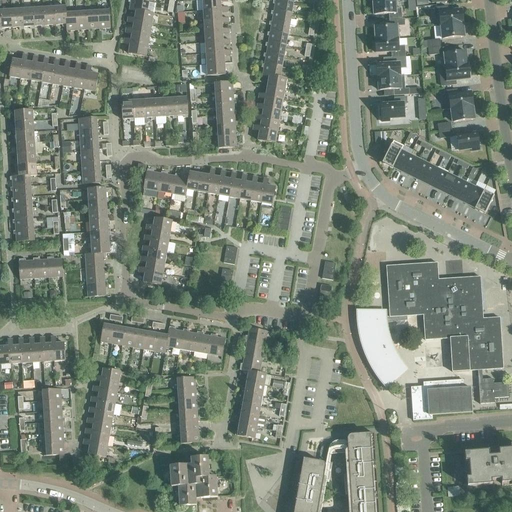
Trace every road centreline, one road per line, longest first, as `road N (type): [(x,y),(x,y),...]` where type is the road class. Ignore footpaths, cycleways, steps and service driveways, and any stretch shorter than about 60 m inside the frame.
road 1 (residential): [(122,184),(127,301),(224,317),(253,308),(305,315)]
road 2 (residential): [(122,184),(128,157),(142,156),(245,157),(322,168),(334,178)]
road 3 (tertiary): [(511,263),(385,200),(362,167)]
road 4 (residential): [(511,172),(491,0)]
road 5 (tertiary): [(362,167),(346,0)]
road 6 (residential): [(426,511),(425,435),(511,422)]
road 7 (residential): [(305,315),(334,178)]
